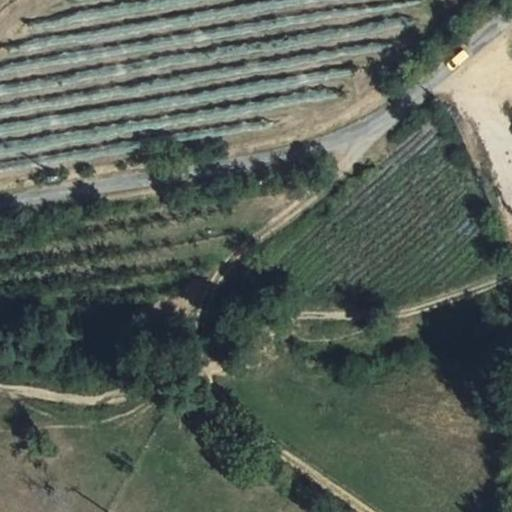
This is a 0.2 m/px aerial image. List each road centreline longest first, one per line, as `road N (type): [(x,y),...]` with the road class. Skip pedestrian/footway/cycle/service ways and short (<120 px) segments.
road 1 (unclassified): [(511,13),(364,135),(0,204)]
road 2 (track): [(364,135),(345,165),(211,284),(195,346),(203,367),(277,452),(364,511)]
